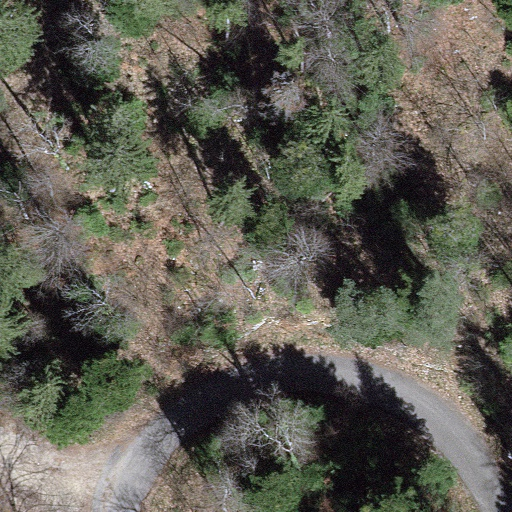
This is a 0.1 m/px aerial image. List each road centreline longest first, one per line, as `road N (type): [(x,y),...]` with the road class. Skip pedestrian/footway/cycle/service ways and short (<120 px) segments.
road 1 (track): [(114,511),(130,472),(192,406),(229,385),(284,375),(339,376),(386,394),(429,424),(496,511)]
road 2 (track): [(115,506),(0,451)]
